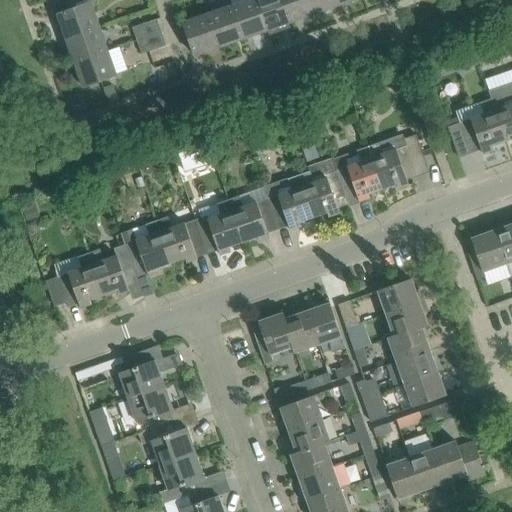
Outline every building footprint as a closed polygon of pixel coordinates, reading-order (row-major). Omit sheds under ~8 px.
[(100,27),(93,7),(96,0),(65,0),(69,10),(58,14),(66,38),(100,27)] [(243,39),(267,31),(256,0),(247,0),(231,6),(243,39)] [(291,22),(283,0),(256,0),(267,31),(269,36),(281,31),(279,26),(291,22)] [(283,0),(291,22),(315,14),(309,0),(283,0)] [(309,0),(315,14),(339,5),(336,0),(309,0)] [(219,47),(243,39),(231,6),(207,14),(219,47)] [(195,56),(219,47),(207,14),(183,22),(195,56)] [(137,41),(161,32),(157,19),(133,27),(137,41)] [(75,63),(108,51),(100,27),(66,38),(75,63)] [(142,54),(147,52),(166,45),(161,32),(137,41),(142,54)] [(117,75),(110,56),(108,51),(75,63),(83,87),(117,75)] [(404,70),(389,76),(394,89),(409,84),(404,70)] [(511,82),(488,91),(491,99),(506,141),(511,138),(511,82)] [(492,145),(506,141),(491,99),(480,103),(484,114),(460,123),(469,148),(480,145),(483,154),(493,150),(492,145)] [(327,100),(314,104),(318,119),(332,115),(327,100)] [(243,129),(230,134),(235,152),(249,147),(243,129)] [(368,146),(383,188),(397,183),(398,188),(409,184),(405,175),(427,167),(415,134),(396,140),(380,146),(379,143),(368,146)] [(213,160),(207,141),(179,150),(186,169),(213,160)] [(369,193),(383,188),(368,146),(333,159),(335,162),(334,163),(346,196),(356,192),(360,202),(370,198),(369,193)] [(335,200),(346,196),(334,163),(299,175),(313,217),(327,212),(329,216),(340,213),(335,200)] [(122,184),(118,174),(105,179),(109,189),(122,184)] [(299,222),(313,217),(299,175),(264,187),(277,225),(287,221),(291,230),(301,226),(299,222)] [(206,185),(195,189),(199,200),(210,196),(206,185)] [(266,229),(277,225),(264,187),(228,200),(243,241),(257,236),(259,241),(269,237),(266,229)] [(229,246),(243,241),(228,200),(217,203),(221,215),(209,219),(208,215),(196,219),(205,245),(216,241),(220,255),(231,251),(229,246)] [(205,245),(196,219),(172,228),(168,217),(157,220),(171,262),(185,257),(187,262),(197,258),(194,249),(205,245)] [(157,267),(171,262),(157,220),(122,233),(135,270),(145,266),(149,276),(159,272),(157,267)] [(511,272),(511,224),(495,230),(510,273),(511,272)] [(509,273),(510,273),(495,230),(471,238),(475,248),(467,251),(477,279),(486,276),(484,271),(506,264),(509,273)] [(124,274),(135,270),(122,233),(121,233),(125,244),(114,248),(117,256),(104,260),(100,249),(89,253),(104,294),(118,289),(119,294),(130,290),(124,274)] [(90,299),(104,294),(89,253),(54,265),(58,276),(67,302),(78,298),(81,308),(91,304),(90,299)] [(387,315),(420,304),(411,279),(378,290),(387,315)] [(343,321),(346,329),(358,325),(349,301),(338,305),(343,321)] [(346,347),(332,307),(330,303),(305,312),(317,345),(329,341),(332,352),(346,347)] [(387,340),(422,328),(428,326),(420,304),(387,315),(394,336),(387,339),(387,340)] [(294,353),(317,345),(305,312),(285,319),(283,313),(280,314),(294,353)] [(293,354),(294,353),(280,314),(259,322),(261,327),(253,329),(265,363),(272,360),(270,355),(290,348),(293,354)] [(395,363),(430,350),(422,328),(387,340),(395,363)] [(362,349),(371,345),(365,329),(348,335),(354,351),(362,349)] [(129,399),(165,386),(156,361),(163,358),(159,345),(123,358),(127,370),(120,372),(129,399)] [(362,349),(354,351),(359,366),(367,364),(362,349)] [(403,385),(438,373),(430,350),(395,363),(403,385)] [(353,374),(350,366),(333,372),(336,380),(353,374)] [(411,407),(446,395),(438,373),(403,385),(411,407)] [(323,385),(320,377),(305,382),(307,390),(323,385)] [(370,397),(370,396),(364,381),(356,384),(362,400),(370,397)] [(348,384),(339,387),(344,403),(353,400),(348,384)] [(281,390),(284,398),(299,393),(296,385),(281,390)] [(138,435),(173,422),(169,411),(173,409),(165,386),(129,399),(137,422),(153,416),(157,427),(138,434),(138,435)] [(289,432),(322,420),(314,395),(281,407),(289,432)] [(378,420),(373,404),(370,397),(362,400),(365,407),(370,423),(378,420)] [(442,405),(426,411),(429,419),(445,413),(442,405)] [(103,407),(89,412),(101,445),(115,440),(103,407)] [(421,421),(419,413),(402,419),(405,427),(421,421)] [(356,433),(366,430),(360,415),(351,418),(356,433)] [(292,456),(325,444),(324,443),(330,441),(322,420),(289,432),(296,452),(291,454),(292,456)] [(160,467),(197,454),(187,428),(180,430),(179,427),(175,428),(173,422),(138,435),(142,444),(151,441),(160,467)] [(375,437),(376,437),(391,432),(389,424),(372,430),(375,437)] [(362,449),(371,446),(366,430),(356,433),(362,449)] [(429,443),(444,483),(467,475),(468,480),(486,474),(474,441),(458,447),(456,441),(432,449),(430,442),(429,443)] [(421,491),(444,483),(429,443),(408,450),(410,457),(409,458),(421,491)] [(342,463),(332,466),(325,444),(292,456),(300,479),(343,463),(342,463)] [(189,495),(204,489),(200,479),(205,478),(197,454),(160,467),(169,490),(159,494),(163,503),(188,494),(189,495)] [(398,499),(421,491),(409,458),(387,465),(398,499)] [(372,478),(382,475),(376,459),(367,463),(372,478)] [(341,489),(350,485),(343,463),(300,479),(308,501),(341,489)] [(380,501),(390,497),(384,483),(375,486),(380,501)] [(184,511),(224,511),(219,495),(208,499),(204,489),(189,495),(192,505),(183,508),(184,511)] [(347,511),(349,511),(342,493),(341,489),(308,501),(311,511),(347,511)]
